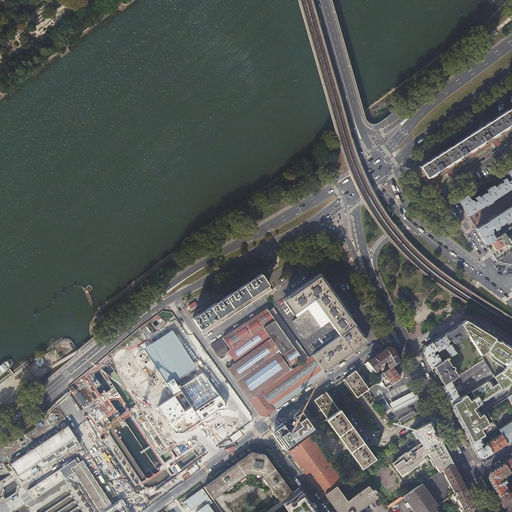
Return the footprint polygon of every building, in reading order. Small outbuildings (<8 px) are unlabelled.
[(511,106),(431,158),(439,171),(442,168),(442,167),(460,155),(461,157),(466,154),(465,152),(483,141),(484,142),(489,139),(488,138),(508,125),(509,126),(511,123),(511,106)] [(438,172),(439,171),(431,158),(419,166),(426,177),(437,170),(438,172)] [(458,200),(468,216),(475,211),(480,207),(481,207),(510,188),(511,188),(511,187),(511,167),(506,171),(509,176),(507,177),(509,180),(507,181),(505,178),(502,180),(502,182),(500,183),(496,185),(497,185),(495,187),(493,185),(490,187),(489,186),(488,187),(489,188),(486,189),(487,192),(484,193),(481,195),(479,197),(477,196),(474,198),(476,200),(474,202),(473,202),(472,201),(470,200),(466,194),(458,200)] [(503,171),(468,193),(469,195),(504,172),(503,171)] [(476,228),(486,244),(490,242),(495,239),(492,233),(492,230),(491,229),(494,227),(495,230),(498,228),(498,226),(500,224),(501,225),(503,223),(506,221),(507,222),(510,221),(511,222),(511,221),(511,220),(511,219),(511,205),(489,220),(489,221),(483,225),(483,224),(476,228)] [(511,225),(502,232),(502,234),(504,233),(511,227),(511,225)] [(495,239),(490,242),(496,251),(504,245),(501,240),(504,239),(501,235),(497,237),(495,239)] [(490,242),(486,244),(496,260),(500,257),(511,249),(511,247),(509,242),(504,245),(496,251),(490,242)] [(511,249),(500,257),(496,260),(497,261),(511,264),(511,249)] [(254,277),(254,276),(248,280),(259,297),(261,296),(271,290),(260,273),(254,277)] [(350,319),(318,275),(284,300),(292,312),(296,317),(292,320),(291,321),(303,338),(305,338),(320,327),(329,321),(336,330),(339,335),(312,354),(323,369),(365,339),(354,324),(350,319)] [(259,297),(248,280),(246,281),(247,282),(236,289),(236,288),(229,292),(229,294),(222,299),(221,298),(214,302),(214,303),(204,310),(203,309),(196,314),(197,315),(193,318),(203,334),(259,297)] [(272,308),(267,311),(274,320),(303,361),(308,358),(272,308)] [(235,363),(228,368),(250,399),(303,361),(274,320),(263,328),(270,338),(235,363)] [(465,320),(460,323),(467,335),(481,356),(489,353),(496,341),(497,339),(465,320)] [(252,335),(244,323),(222,338),(225,342),(230,349),(252,335)] [(460,323),(443,334),(448,341),(450,339),(453,342),(454,343),(455,343),(467,335),(460,323)] [(263,328),(252,335),(230,349),(228,350),(226,351),(235,363),(270,338),(263,328)] [(443,334),(431,342),(437,350),(437,351),(442,348),(444,348),(445,348),(450,355),(455,352),(449,344),(446,346),(444,343),(448,341),(443,334)] [(225,342),(222,338),(211,345),(219,356),(226,351),(228,350),(226,347),(227,346),(224,342),(225,342)] [(501,344),(496,341),(489,353),(490,354),(489,355),(492,361),(505,369),(501,372),(494,376),(498,382),(502,389),(503,390),(511,384),(511,349),(502,343),(501,344)] [(423,352),(431,368),(440,362),(436,353),(433,355),(432,352),(433,351),(434,352),(437,350),(431,342),(424,346),(423,352)] [(386,364),(389,368),(391,366),(399,360),(392,347),(389,346),(368,361),(375,371),(377,370),(377,368),(380,365),(379,364),(385,360),(386,361),(385,362),(387,364),(386,364)] [(312,355),(308,358),(303,361),(250,399),(262,415),(265,416),(325,373),(312,355)] [(440,362),(431,368),(441,386),(456,377),(452,370),(453,369),(453,367),(452,367),(451,367),(447,359),(449,358),(448,357),(440,362)] [(7,359),(6,360),(3,361),(0,363),(0,375),(5,372),(9,369),(11,366),(12,364),(12,363),(13,362),(13,361),(12,360),(11,359),(10,359),(9,359),(7,359)] [(456,377),(441,386),(450,404),(459,398),(460,397),(463,395),(465,394),(463,389),(457,393),(453,386),(462,380),(468,392),(470,391),(484,382),(488,380),(494,376),(483,359),(456,377)] [(368,361),(364,363),(372,374),(373,373),(375,372),(375,371),(368,361)] [(390,383),(406,373),(403,367),(400,362),(394,366),(400,374),(398,376),(391,366),(389,368),(383,372),(390,383)] [(343,378),(357,397),(367,390),(368,389),(362,379),(360,377),(360,376),(355,370),(343,378)] [(457,417),(462,426),(472,420),(479,415),(474,407),(502,389),(498,382),(491,386),(488,380),(484,382),(470,391),(474,397),(466,402),(463,395),(460,397),(459,398),(450,404),(457,417)] [(465,394),(468,392),(462,380),(453,386),(457,393),(463,389),(465,394)] [(320,409),(326,419),(338,410),(325,391),(313,400),(318,406),(319,409),(320,409)] [(416,399),(412,391),(389,403),(393,411),(416,399)] [(379,399),(376,401),(384,413),(387,411),(391,408),(382,396),(379,399)] [(273,432),(285,448),(291,444),(284,434),(286,432),(285,430),(286,429),(294,441),(313,428),(300,409),(274,428),(273,432)] [(326,419),(361,467),(374,457),(339,409),(338,410),(326,419)] [(416,414),(414,411),(398,419),(399,420),(392,425),(395,428),(401,423),(400,423),(416,414)] [(462,426),(470,444),(482,436),(493,429),(497,427),(493,421),(488,424),(482,414),(479,415),(472,420),(462,426)] [(511,439),(511,419),(498,429),(499,430),(501,433),(507,443),(511,439)] [(424,446),(426,446),(440,438),(430,421),(413,430),(421,441),(424,446)] [(81,447),(67,426),(9,465),(22,485),(81,447)] [(284,434),(291,444),(294,441),(286,429),(285,430),(286,432),(284,434)] [(486,443),(492,452),(507,443),(501,433),(486,443)] [(289,451),(321,496),(325,493),(331,489),(337,484),(343,480),(310,435),(289,451)] [(173,451),(191,446),(189,436),(171,440),(173,451)] [(482,436),(470,444),(477,456),(483,458),(492,452),(486,443),(482,446),(481,445),(482,443),(485,441),(482,436)] [(442,469),(452,462),(440,438),(426,446),(428,450),(423,453),(428,458),(430,457),(434,464),(438,471),(442,469)] [(421,455),(423,453),(428,450),(426,446),(424,446),(421,441),(408,450),(417,462),(423,458),(421,455)] [(417,463),(417,462),(408,450),(407,451),(406,450),(396,457),(397,458),(391,462),(399,474),(405,470),(406,471),(417,463)] [(251,452),(204,487),(213,499),(245,476),(245,475),(249,472),(260,474),(263,477),(262,478),(280,501),(292,492),(265,455),(251,452)] [(76,459),(26,492),(31,501),(72,474),(97,511),(108,511),(113,509),(80,462),(78,463),(76,459)] [(454,493),(465,487),(452,462),(442,469),(454,493)] [(488,478),(497,496),(506,491),(508,490),(502,478),(510,473),(510,472),(504,462),(489,472),(488,478)] [(437,511),(434,507),(437,505),(422,482),(402,495),(414,511),(437,511)] [(356,511),(355,510),(348,500),(337,484),(331,489),(325,493),(327,496),(328,497),(328,498),(330,500),(338,511),(356,511)] [(375,493),(377,491),(374,488),(373,489),(369,485),(348,500),(355,510),(356,511),(378,496),(375,493)] [(461,511),(464,511),(474,505),(465,487),(454,493),(455,495),(453,496),(455,500),(457,499),(462,508),(460,510),(461,511)] [(497,496),(503,507),(507,505),(511,501),(511,487),(511,488),(511,490),(507,494),(506,492),(506,491),(497,496)] [(204,488),(181,503),(185,509),(191,506),(194,511),(222,511),(215,502),(213,503),(204,488)] [(315,511),(302,494),(301,494),(288,504),(293,511),(315,511)] [(397,502),(404,499),(403,497),(387,504),(390,511),(399,507),(397,502)] [(446,498),(443,501),(451,511),(454,508),(446,498)]
